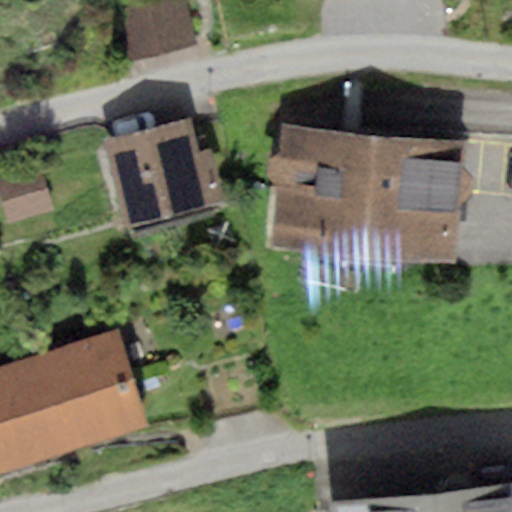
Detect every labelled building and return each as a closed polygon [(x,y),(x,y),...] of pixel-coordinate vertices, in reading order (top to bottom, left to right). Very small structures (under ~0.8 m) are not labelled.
[(195,42),(183,0),(152,0),(113,11),(128,61),(195,42)] [(190,118),(102,140),(125,227),(225,200),(211,148),(199,151),(190,118)] [(272,244),(457,259),(461,203),(471,196),(473,178),(464,168),(466,142),(281,126),(279,154),(268,158),(268,176),(276,186),(272,244)] [(39,166),(0,177),(0,197),(7,223),(52,210),(39,166)] [(0,368),(0,475),(150,426),(119,330),(0,368)] [(511,511),(511,482),(328,503),(328,511),(511,511)]
